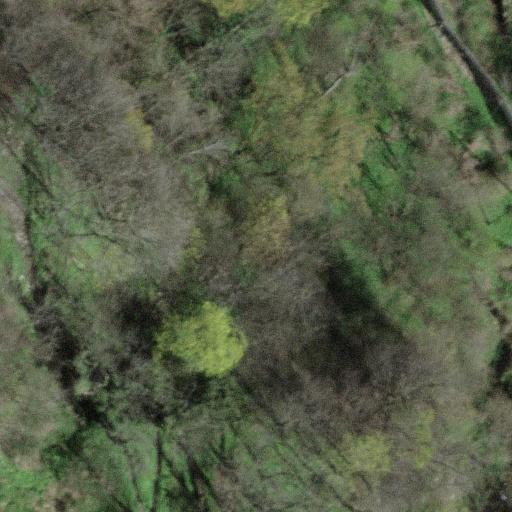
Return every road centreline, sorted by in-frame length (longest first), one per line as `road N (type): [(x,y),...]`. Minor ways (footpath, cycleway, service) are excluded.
road 1 (track): [(0,191),(19,201),(68,401),(81,406),(100,393),(141,511)]
road 2 (track): [(160,511),(160,416),(168,407),(177,409),(209,511)]
